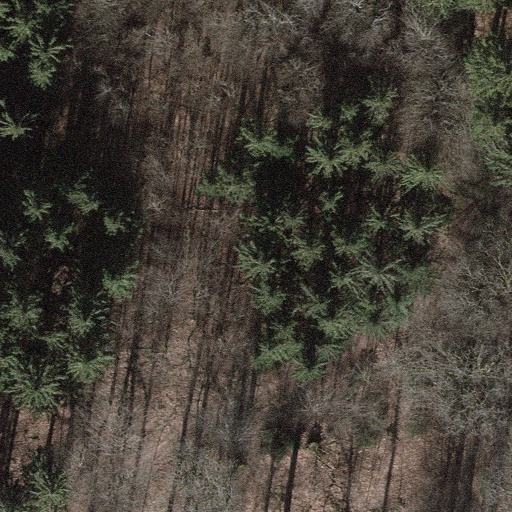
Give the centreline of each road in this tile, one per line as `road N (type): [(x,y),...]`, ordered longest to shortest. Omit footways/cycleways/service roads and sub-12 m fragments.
road 1 (track): [(76,511),(232,389),(391,336),(465,233),(454,137)]
road 2 (track): [(454,137),(438,48),(412,0)]
